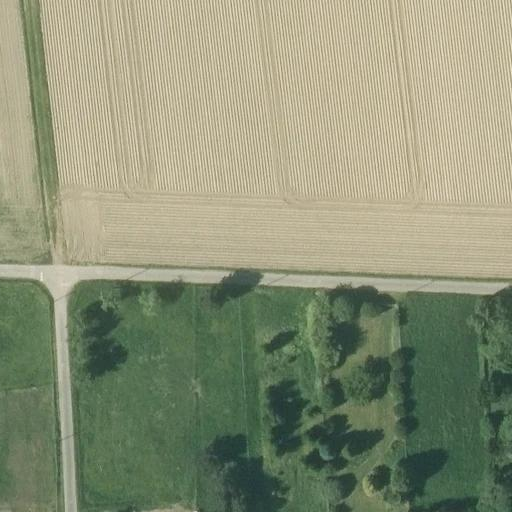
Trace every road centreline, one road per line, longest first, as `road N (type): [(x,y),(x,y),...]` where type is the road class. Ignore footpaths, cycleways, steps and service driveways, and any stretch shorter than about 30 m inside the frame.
road 1 (track): [(58,275),(511,293)]
road 2 (track): [(58,275),(28,0)]
road 3 (residential): [(71,511),(58,275)]
